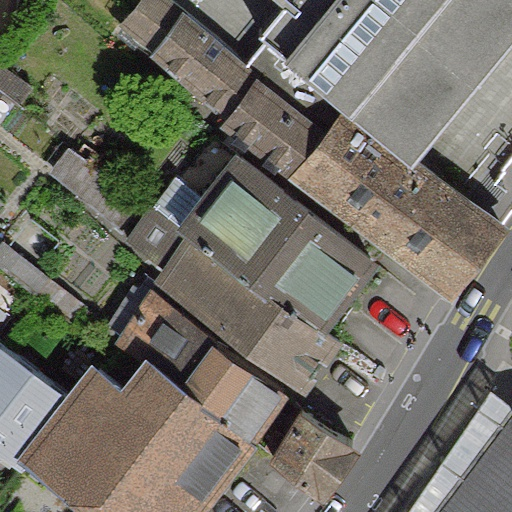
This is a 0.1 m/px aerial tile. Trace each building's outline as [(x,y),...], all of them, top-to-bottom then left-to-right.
[(160,48),(187,14),(170,0),(146,0),(128,22),(160,48)] [(170,0),(187,14),(246,63),(267,38),(261,31),(285,2),(282,0),(170,0)] [(282,0),(285,2),(261,31),(267,38),(289,56),(334,0),(282,0)] [(511,0),(334,0),(289,56),(346,106),(409,155),(415,159),(511,41),(511,0)] [(233,112),(259,79),(246,63),(187,14),(160,48),(233,112)] [(346,106),(289,56),(267,38),(246,63),(259,79),(325,132),(346,106)] [(295,169),(325,132),(259,79),(233,112),(228,118),(295,169)] [(357,218),(409,155),(346,106),(325,132),(295,169),(357,218)] [(215,136),(158,208),(182,224),(235,153),(215,136)] [(89,198),(107,173),(70,148),(54,172),(58,175),(89,198)] [(235,153),(182,224),(197,235),(322,328),(372,259),(235,153)] [(415,159),(409,155),(357,218),(451,290),(503,225),(480,207),(415,159)] [(127,226),(145,200),(107,173),(89,198),(127,226)] [(197,235),(182,224),(158,208),(154,205),(129,239),(175,267),(197,235)] [(197,235),(175,267),(210,294),(201,307),(304,384),(336,338),(322,328),(197,235)] [(74,321),(87,305),(50,283),(22,259),(13,270),(48,299),(74,321)] [(210,294),(175,267),(163,284),(178,298),(201,307),(210,294)] [(153,361),(182,383),(217,338),(174,304),(155,290),(125,335),(122,339),(153,361)] [(285,388),(217,338),(182,383),(246,430),(253,435),(285,388)] [(0,363),(12,349),(0,339),(0,363)] [(29,461),(78,399),(12,349),(0,363),(0,449),(25,469),(29,461)] [(182,383),(153,361),(129,389),(103,366),(78,399),(29,461),(94,507),(101,511),(184,511),(219,466),(246,430),(182,383)] [(511,511),(511,406),(501,421),(430,511),(511,511)] [(356,441),(303,410),(274,456),(318,489),(356,441)] [(257,438),(253,435),(246,430),(219,466),(230,474),(257,438)]
